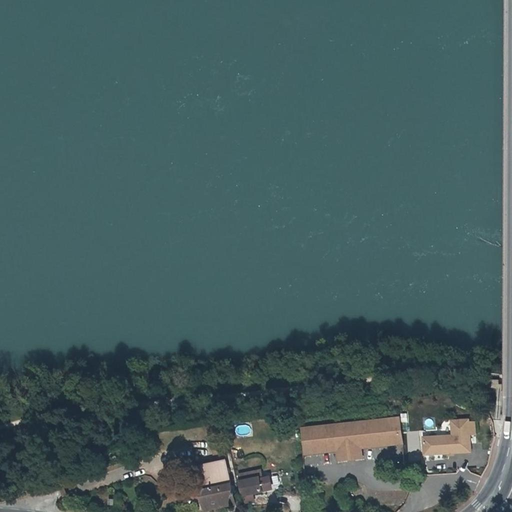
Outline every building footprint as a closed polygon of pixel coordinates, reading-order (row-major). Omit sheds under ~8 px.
[(391,423),(303,434),(304,450),(391,440),(392,444),(402,443),(400,418),(391,419),(391,423)] [(391,419),(302,430),(303,434),(391,423),(391,419)] [(423,439),(425,455),(470,452),(469,434),(468,423),(468,421),(451,422),(453,437),(423,439)] [(304,450),(304,455),(337,451),(339,461),(361,458),(360,448),(392,444),(391,440),(304,450)] [(203,466),(193,468),(201,503),(208,501),(208,509),(211,508),(233,503),(225,463),(203,466)] [(238,476),(243,502),(252,500),(250,493),(269,489),(267,477),(261,478),(257,479),(255,472),(240,474),(238,476)]
